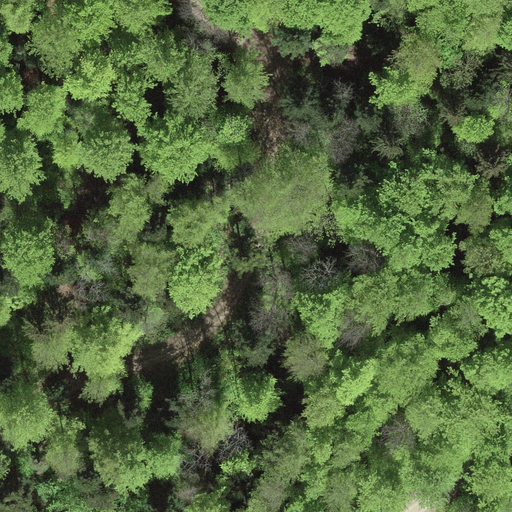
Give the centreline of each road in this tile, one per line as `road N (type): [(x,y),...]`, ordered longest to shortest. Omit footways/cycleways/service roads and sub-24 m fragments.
road 1 (track): [(0,428),(22,408),(184,349),(212,329),(261,232),(280,158),(271,93),(255,58),(186,0)]
road 2 (track): [(255,58),(511,60)]
road 3 (track): [(511,443),(402,511)]
